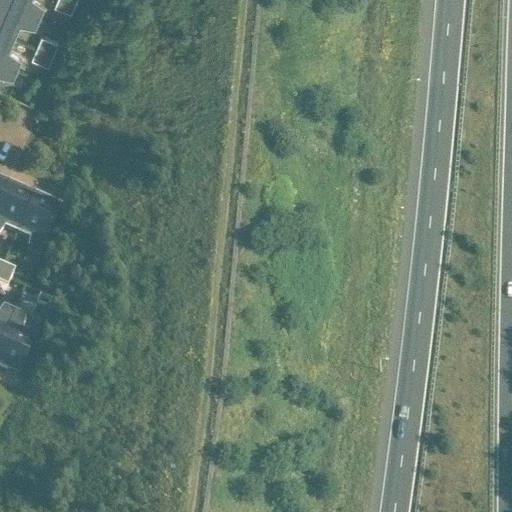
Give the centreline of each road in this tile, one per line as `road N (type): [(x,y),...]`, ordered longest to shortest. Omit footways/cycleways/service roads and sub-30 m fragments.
road 1 (motorway): [(448,0),(391,511)]
road 2 (motorway): [(510,511),(511,371)]
